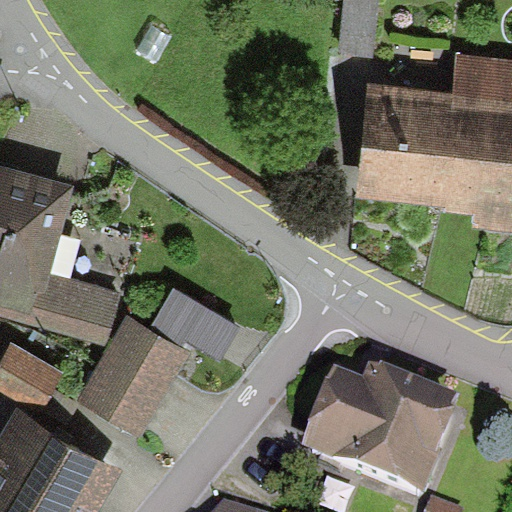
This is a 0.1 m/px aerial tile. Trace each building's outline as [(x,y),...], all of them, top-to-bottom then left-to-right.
[(460,107),(379,98),(368,195),(511,211),(511,82),(463,77),(460,107)] [(90,172),(0,150),(0,263),(15,267),(3,319),(111,344),(125,285),(67,272),(90,172)] [(227,361),(248,326),(183,286),(161,321),(227,361)] [(211,356),(159,323),(108,403),(159,436),(211,356)] [(20,339),(0,373),(0,383),(47,411),(72,370),(20,339)] [(385,393),(353,382),(325,464),(449,507),(484,405),(392,374),(385,393)] [(31,406),(0,462),(0,511),(96,511),(126,459),(31,406)]
